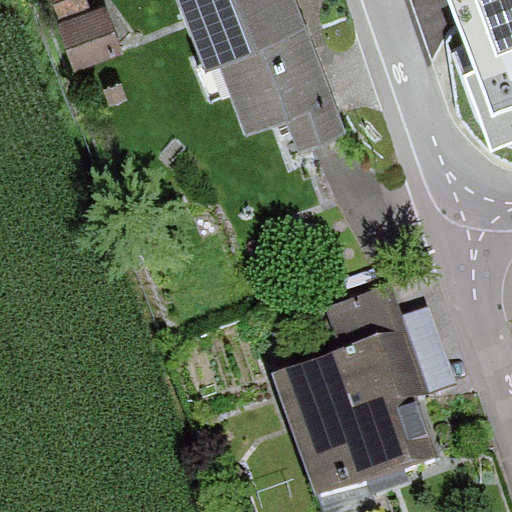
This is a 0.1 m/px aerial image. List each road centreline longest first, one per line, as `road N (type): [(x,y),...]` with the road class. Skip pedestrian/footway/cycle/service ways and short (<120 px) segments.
road 1 (residential): [(452,233),(365,0)]
road 2 (residential): [(511,401),(452,233)]
